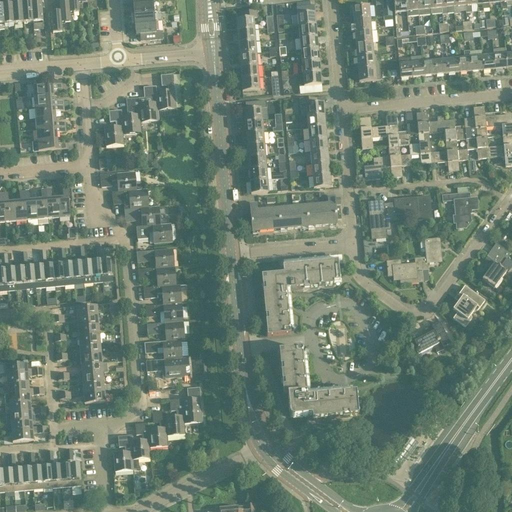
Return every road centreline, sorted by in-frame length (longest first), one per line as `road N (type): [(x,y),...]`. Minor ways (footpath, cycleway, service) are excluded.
road 1 (residential): [(104,511),(99,444),(139,403),(119,232)]
road 2 (residential): [(351,240),(362,278),(410,313),(422,313),(507,201)]
road 3 (tertiary): [(228,251),(212,57)]
road 4 (residential): [(341,106),(511,93)]
road 5 (residential): [(348,194),(478,182),(507,201)]
road 6 (tertiary): [(245,395),(228,251)]
road 7 (primary): [(427,476),(511,359)]
road 8 (residential): [(460,511),(468,459),(511,391)]
road 9 (residential): [(145,508),(259,451)]
road 10 (residential): [(228,251),(351,240)]
road 11 (residential): [(0,250),(119,232)]
